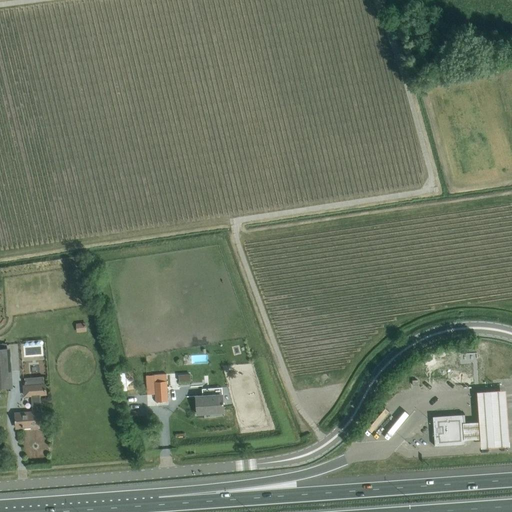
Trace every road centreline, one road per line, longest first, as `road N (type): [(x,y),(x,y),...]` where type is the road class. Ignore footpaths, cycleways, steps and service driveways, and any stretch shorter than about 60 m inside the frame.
road 1 (unclassified): [(0,489),(300,463),(333,444),(379,378),(420,346),(466,333),(511,339)]
road 2 (motorway): [(511,479),(159,504)]
road 3 (motorway): [(345,459),(325,471),(159,504)]
